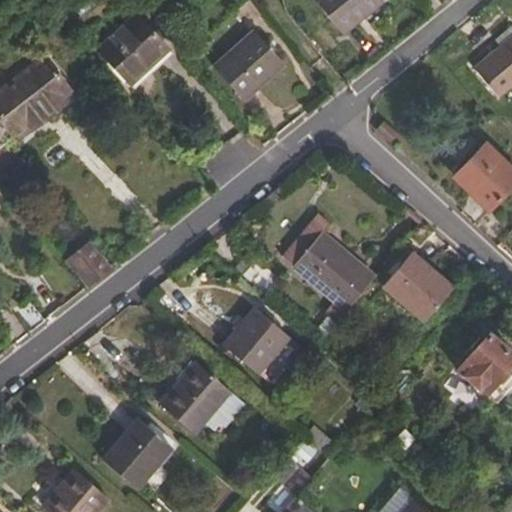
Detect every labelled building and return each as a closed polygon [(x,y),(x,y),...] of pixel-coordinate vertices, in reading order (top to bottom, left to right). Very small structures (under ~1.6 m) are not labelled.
[(311,0),(339,34),(378,0),(311,0)] [(130,15),(93,46),(124,82),(160,49),(130,15)] [(503,49),(476,71),(498,98),(511,86),(511,29),(497,42),(503,49)] [(248,30),(208,68),(236,100),(277,62),(248,30)] [(40,57),(0,89),(0,119),(8,130),(23,117),(29,124),(60,98),(56,92),(64,86),(40,57)] [(1,136),(0,137),(0,164),(14,153),(1,136)] [(511,189),(511,168),(486,144),(459,173),(480,193),(476,198),(491,213),(511,189)] [(496,227),(488,235),(496,242),(503,234),(496,227)] [(280,258),(293,268),(315,243),(302,232),(280,258)] [(322,315),(334,326),(372,281),(320,237),(315,243),(293,268),(332,304),(322,315)] [(63,257),(86,284),(106,268),(84,241),(63,257)] [(452,293),(410,257),(383,289),(425,325),(452,293)] [(10,308),(28,330),(42,318),(24,297),(10,308)] [(0,310),(0,325),(13,341),(28,330),(10,308),(7,304),(0,310)] [(253,313),(221,350),(254,378),(286,341),(253,313)] [(511,356),(489,337),(458,373),(497,407),(511,389),(511,375),(508,372),(511,367),(511,356)] [(195,363),(159,404),(191,433),(228,391),(195,363)] [(449,389),(463,405),(473,396),(459,381),(449,389)] [(136,419),(102,460),(134,487),(168,446),(136,419)] [(73,468),(42,505),(50,511),(92,511),(106,495),(73,468)] [(297,496),(308,484),(299,476),(288,489),(297,496)] [(315,511),(297,496),(283,511),(315,511)] [(428,511),(412,498),(400,511),(428,511)]
